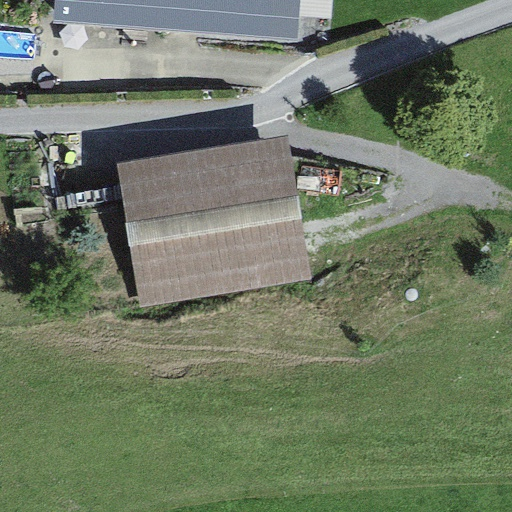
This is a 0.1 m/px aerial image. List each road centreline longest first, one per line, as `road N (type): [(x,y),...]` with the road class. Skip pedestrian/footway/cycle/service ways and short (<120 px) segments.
road 1 (residential): [(0,126),(181,118),(511,18)]
road 2 (track): [(511,200),(233,102)]
